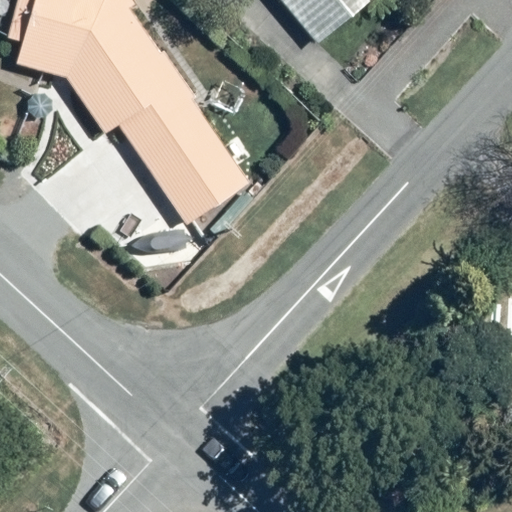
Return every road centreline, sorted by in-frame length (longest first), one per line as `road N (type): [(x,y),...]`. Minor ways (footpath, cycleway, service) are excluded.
road 1 (residential): [(175,437),(511,73)]
road 2 (unclassified): [(175,437),(0,276)]
